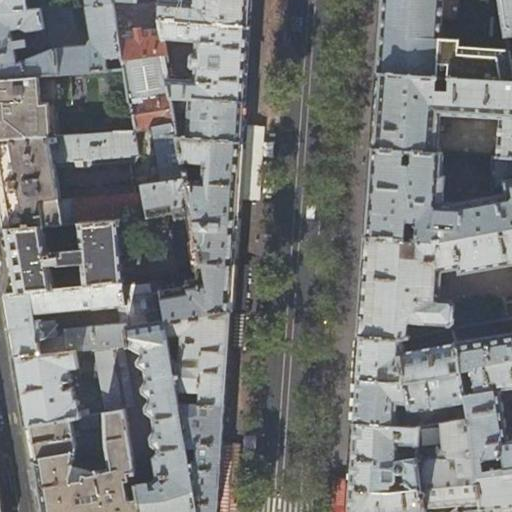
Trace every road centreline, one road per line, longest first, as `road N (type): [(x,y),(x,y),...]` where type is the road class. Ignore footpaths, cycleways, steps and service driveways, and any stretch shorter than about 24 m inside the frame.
road 1 (tertiary): [(284,511),(320,0)]
road 2 (residential): [(0,369),(23,511)]
